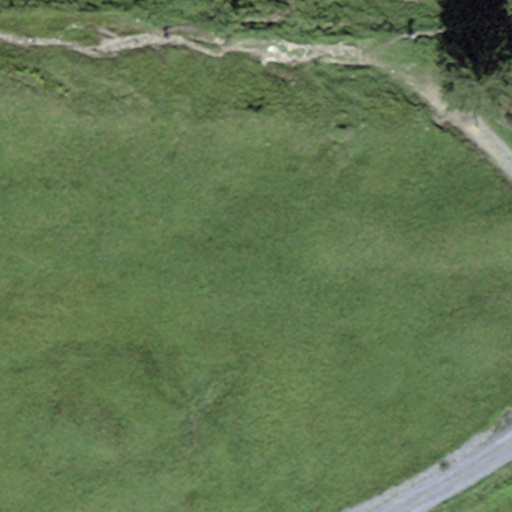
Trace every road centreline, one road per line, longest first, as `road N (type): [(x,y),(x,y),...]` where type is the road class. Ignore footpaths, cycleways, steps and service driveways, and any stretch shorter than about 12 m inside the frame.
road 1 (track): [(511,173),(416,86),(334,38)]
road 2 (track): [(511,448),(401,511)]
